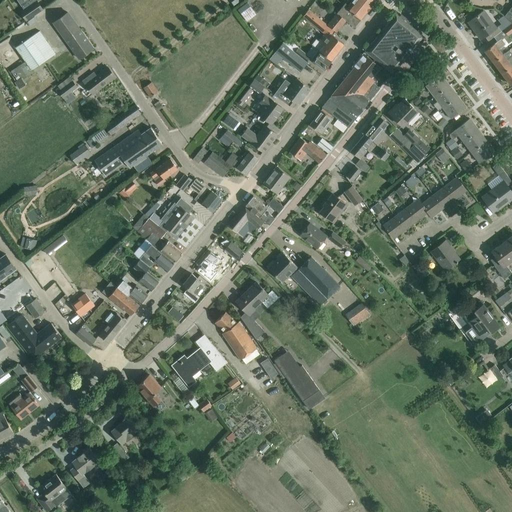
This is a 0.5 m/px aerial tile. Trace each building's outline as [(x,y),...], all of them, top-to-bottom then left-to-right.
[(17,0),(21,5),(24,9),(36,0),(17,0)] [(36,0),(24,9),(20,11),(27,20),(43,9),(37,0),(36,0)] [(327,24),(328,25),(336,31),(346,20),(354,27),(361,19),(376,1),(374,0),(352,0),(348,5),(345,2),(327,24)] [(247,2),(238,9),(240,13),(250,6),(247,2)] [(335,31),(308,9),(303,16),(325,34),(319,41),(315,38),(311,44),(319,49),(331,60),(344,43),(332,34),(335,31)] [(483,10),(470,20),(477,30),(475,32),(481,39),(485,36),(488,40),(491,38),(506,22),(509,20),(507,18),(504,15),(498,20),(494,22),(485,9),(483,10)] [(60,18),(53,22),(69,45),(79,58),(85,54),(93,48),(68,12),(60,18)] [(365,50),(392,72),(423,35),(396,13),(372,42),(365,50)] [(495,43),(484,50),(493,62),(509,49),(505,51),(503,54),(499,48),(504,44),(501,40),(511,31),(511,17),(509,20),(506,22),(491,38),(494,36),(498,41),(495,43)] [(16,47),(32,69),(56,52),(40,30),(16,47)] [(286,37),(282,42),(307,61),(310,57),(286,37)] [(282,42),(275,51),(300,71),(307,62),(306,61),(307,61),(282,42)] [(324,69),(331,60),(319,49),(311,59),(324,69)] [(493,62),(502,73),(511,65),(511,64),(511,52),(509,49),(493,62)] [(328,99),(322,107),(349,126),(353,120),(380,87),(373,82),(379,75),(376,73),(382,66),(363,52),(352,65),(354,67),(328,99)] [(511,66),(511,65),(502,73),(510,84),(511,82),(511,66)] [(94,72),(86,78),(83,80),(92,93),(115,76),(108,67),(96,75),(94,72)] [(426,85),(434,96),(449,84),(444,78),(443,79),(440,75),(441,74),(426,85)] [(58,91),(68,103),(76,96),(72,91),(78,86),(69,76),(61,83),(64,87),(58,91)] [(298,104),(310,87),(297,77),(291,85),(284,80),(274,94),(292,107),(295,102),(298,104)] [(249,84),(260,92),(264,87),(254,78),(249,84)] [(158,91),(151,82),(143,87),(150,97),(158,91)] [(434,96),(442,107),(457,95),(452,89),(451,89),(448,85),(449,85),(449,84),(434,96)] [(250,87),(240,99),(244,102),(253,90),(250,87)] [(258,113),(263,117),(271,123),(283,108),(270,98),(269,98),(265,95),(260,101),(264,104),(258,113)] [(457,95),(442,107),(450,118),(465,106),(460,99),(460,100),(456,96),(457,95)] [(418,97),(413,100),(416,105),(421,101),(418,97)] [(240,99),(238,102),(244,107),(247,104),(244,102),(240,99)] [(389,112),(396,119),(402,125),(407,120),(412,125),(421,115),(417,110),(405,99),(396,108),(394,106),(389,112)] [(155,103),(159,109),(163,106),(159,100),(155,103)] [(135,103),(127,109),(104,125),(110,134),(141,112),(135,103)] [(426,104),(421,109),(428,114),(432,109),(426,104)] [(321,109),(310,124),(321,133),(333,118),(321,109)] [(229,113),(223,121),(233,128),(239,120),(229,113)] [(379,115),(365,132),(380,144),(388,134),(389,133),(384,129),(389,124),(379,115)] [(477,130),(478,129),(473,123),(472,123),(469,119),(454,130),(462,141),(477,130)] [(241,134),(264,151),(277,133),(265,125),(258,134),(247,126),(241,134)] [(396,126),(388,134),(403,147),(418,162),(425,155),(414,144),(410,140),(407,137),(404,134),(396,126)] [(130,135),(95,160),(106,176),(126,162),(129,167),(134,164),(139,172),(153,162),(147,154),(162,144),(151,127),(141,133),(138,129),(130,135)] [(404,134),(407,137),(410,140),(414,144),(419,138),(409,128),(404,134)] [(228,146),(231,142),(233,140),(241,146),(243,143),(227,130),(220,139),(228,146)] [(471,151),(485,141),(486,140),(481,133),(480,134),(477,130),(462,141),(471,151)] [(350,150),(358,157),(360,158),(367,150),(365,149),(373,139),(365,132),(350,150)] [(310,154),(319,163),(326,154),(320,149),(310,141),(309,143),(300,136),(289,151),(301,160),(307,152),(310,154)] [(447,141),(452,149),(459,143),(454,136),(447,141)] [(321,137),(317,143),(328,152),(333,146),(321,137)] [(479,162),(494,151),(489,144),(488,145),(485,141),(471,151),(471,152),(479,162)] [(457,146),(451,151),(457,158),(463,154),(457,146)] [(377,154),(385,160),(390,154),(385,150),(383,147),(377,154)] [(201,149),(199,151),(193,158),(198,162),(206,153),(201,149)] [(232,163),(246,174),(258,157),(248,149),(240,159),(237,157),(232,163)] [(212,151),(210,154),(204,162),(222,176),(231,165),(212,151)] [(178,168),(170,158),(156,168),(150,173),(159,185),(166,180),(164,178),(178,168)] [(461,163),(466,170),(472,166),(466,158),(461,163)] [(492,166),(503,180),(482,197),(494,212),(499,208),(498,207),(509,199),(510,200),(511,198),(511,191),(507,185),(511,181),(497,162),(492,166)] [(277,193),(287,180),(290,176),(276,165),(263,182),(277,193)] [(361,170),(355,165),(346,175),(352,180),(361,170)] [(192,180),(185,174),(176,184),(184,190),(192,180)] [(411,176),(406,181),(409,184),(414,180),(411,176)] [(456,177),(445,186),(454,199),(466,190),(456,177)] [(202,202),(204,204),(212,210),(222,198),(196,178),(190,186),(205,198),(202,202)] [(296,181),(292,185),(297,190),(301,185),(296,181)] [(345,191),(351,200),(355,204),(362,199),(359,194),(352,186),(345,191)] [(445,186),(433,194),(443,207),(454,199),(445,186)] [(126,187),(120,191),(126,197),(131,191),(126,187)] [(320,211),(328,217),(333,222),(338,215),(336,214),(345,203),(332,193),(323,205),(324,205),(320,211)] [(418,198),(418,199),(428,211),(431,216),(443,207),(433,194),(422,203),(418,198)] [(253,195),(245,204),(265,220),(264,220),(269,224),(274,218),(269,213),(266,216),(263,212),(267,207),(253,195)] [(165,225),(168,228),(176,234),(186,221),(188,222),(192,216),(188,213),(193,207),(181,197),(176,203),(180,206),(165,225)] [(268,203),(279,212),(284,206),(273,197),(268,203)] [(418,199),(406,207),(416,220),(428,211),(418,199)] [(384,209),(378,201),(371,206),(377,214),(384,209)] [(245,204),(228,224),(241,236),(243,237),(249,230),(252,233),(254,230),(255,231),(264,220),(265,220),(245,204)] [(406,207),(395,216),(404,229),(416,220),(406,207)] [(149,217),(159,226),(164,221),(150,210),(146,214),(149,217)] [(383,224),(383,225),(393,238),(404,229),(395,216),(383,224)] [(138,230),(167,255),(174,261),(182,252),(168,240),(165,244),(159,239),(165,231),(159,226),(149,217),(138,230)] [(379,221),(376,223),(381,230),(384,234),(387,232),(384,228),(379,221)] [(300,234),(317,248),(327,236),(310,222),(300,234)] [(328,237),(341,247),(345,241),(333,232),(328,237)] [(64,233),(44,249),(47,254),(68,238),(64,233)] [(511,235),(503,242),(511,253),(511,235)] [(431,251),(437,259),(445,269),(459,258),(445,240),(431,251)] [(231,241),(225,249),(235,258),(242,250),(231,241)] [(493,265),(499,273),(503,278),(511,271),(506,264),(511,259),(511,253),(503,242),(492,250),(499,260),(493,265)] [(154,260),(167,271),(174,262),(155,246),(155,247),(151,243),(139,258),(149,266),(153,261),(147,257),(151,253),(156,257),(154,260)] [(200,266),(197,270),(210,281),(217,271),(214,268),(216,265),(217,264),(221,260),(209,251),(206,255),(199,264),(200,266)] [(0,256),(0,279),(16,268),(6,253),(0,257),(0,256)] [(270,268),(283,281),(290,274),(320,305),(340,286),(311,256),(294,273),(291,270),(295,267),(284,255),(270,268)] [(359,256),(356,260),(362,265),(368,270),(371,266),(366,261),(359,256)] [(138,280),(151,290),(159,280),(147,270),(149,267),(140,259),(133,267),(143,275),(138,280)] [(412,265),(418,273),(422,277),(428,273),(419,260),(412,265)] [(186,275),(177,286),(180,288),(179,288),(195,301),(199,296),(196,294),(207,280),(200,274),(197,277),(191,273),(188,277),(186,275)] [(123,279),(117,286),(128,295),(129,293),(140,303),(148,294),(136,284),(133,287),(123,279)] [(256,281),(236,301),(246,311),(250,316),(256,310),(255,308),(269,295),(256,281)] [(108,296),(131,314),(139,304),(128,295),(117,286),(108,296)] [(85,294),(72,304),(79,313),(92,303),(85,294)] [(37,299),(28,305),(36,316),(45,310),(37,299)] [(468,321),(473,327),(479,335),(488,328),(491,333),(496,329),(495,329),(493,326),(498,322),(483,303),(480,299),(471,306),(477,314),(468,321)] [(346,313),(354,325),(370,314),(362,302),(346,313)] [(0,304),(0,322),(9,316),(0,304)] [(7,325),(27,350),(33,358),(61,336),(51,323),(37,334),(22,313),(22,314),(19,310),(7,318),(10,323),(7,325)] [(222,332),(228,340),(241,358),(257,347),(238,321),(236,322),(225,311),(215,322),(224,331),(222,332)] [(246,311),(241,316),(257,338),(265,330),(254,319),(250,316),(246,311)] [(117,313),(105,326),(99,334),(108,342),(126,321),(117,313)] [(96,338),(81,326),(76,333),(90,345),(96,338)] [(171,364),(188,386),(196,380),(193,375),(209,362),(216,370),(227,362),(212,343),(203,350),(200,346),(187,357),(184,354),(171,364)] [(282,354),(274,359),(303,400),(319,389),(302,364),(294,370),(282,354)] [(511,357),(509,359),(503,364),(511,376),(511,357)] [(489,368),(495,376),(497,379),(503,375),(494,364),(489,368)] [(28,373),(21,379),(31,391),(38,385),(28,373)] [(137,385),(143,393),(159,411),(166,405),(155,392),(161,387),(149,374),(137,385)] [(236,376),(227,382),(232,389),(241,382),(236,376)] [(9,402),(15,410),(21,418),(38,404),(29,392),(23,397),(20,393),(9,402)] [(319,392),(309,400),(313,405),(323,398),(319,392)] [(207,398),(198,404),(203,410),(211,404),(207,398)] [(205,412),(211,421),(218,416),(213,408),(205,412)] [(0,412),(0,439),(13,432),(2,411),(0,412)] [(111,431),(117,438),(122,443),(141,428),(130,415),(127,413),(122,419),(123,421),(111,431)] [(112,446),(123,460),(128,456),(117,442),(112,446)] [(70,470),(84,487),(89,483),(88,480),(83,473),(100,460),(96,455),(90,448),(84,452),(84,451),(77,456),(77,457),(72,461),(75,466),(70,470)] [(46,494),(39,500),(47,511),(55,505),(56,506),(65,499),(65,500),(72,494),(56,473),(40,486),(46,494)] [(0,496),(0,511),(10,511),(9,509),(9,510),(6,505),(0,496)]
